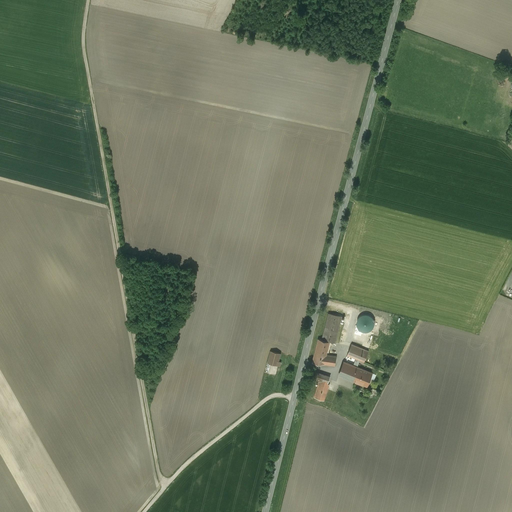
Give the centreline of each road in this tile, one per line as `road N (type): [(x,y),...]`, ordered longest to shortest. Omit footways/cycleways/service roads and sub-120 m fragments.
road 1 (tertiary): [(398,0),(265,511)]
road 2 (track): [(167,482),(157,464),(82,41),(88,0)]
road 3 (track): [(143,511),(186,462),(270,395),(294,398)]
